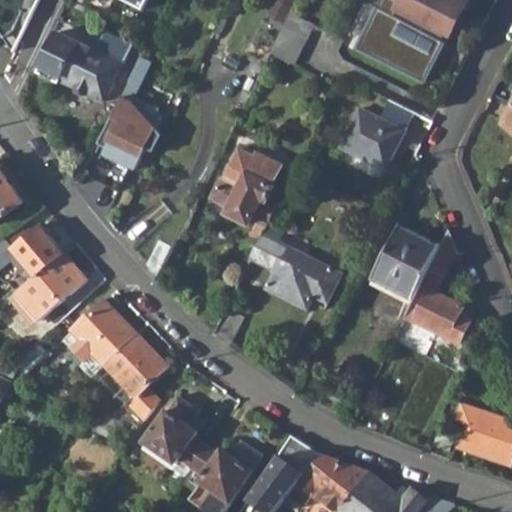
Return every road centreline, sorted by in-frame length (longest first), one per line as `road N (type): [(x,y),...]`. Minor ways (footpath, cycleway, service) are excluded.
road 1 (residential): [(0,117),(108,261),(267,400),(342,442),(511,509)]
road 2 (residential): [(511,332),(444,167),(444,145),(511,21)]
